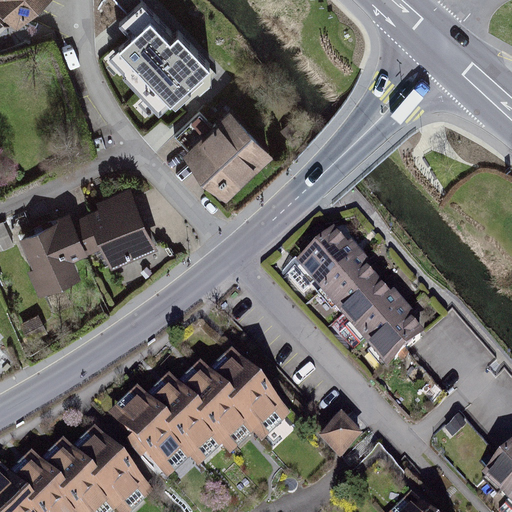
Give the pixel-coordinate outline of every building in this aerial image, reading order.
[(3,0),(19,23),(53,0),(3,0)] [(214,42),(178,6),(172,12),(159,0),(126,0),(121,5),(131,16),(106,40),(160,95),(214,42)] [(182,153),(228,202),(277,157),(230,107),(182,153)] [(90,212),(115,268),(164,247),(139,191),(90,212)] [(77,219),(22,243),(42,289),(97,265),(77,219)] [(337,240),(301,271),(390,372),(425,341),(337,240)] [(146,395),(118,421),(175,484),(198,463),(206,471),(228,451),(237,460),(260,439),(269,449),(301,420),(243,358),(220,379),(210,369),(186,391),(178,383),(155,404),(146,395)] [(346,421),(321,440),(340,463),(364,443),(346,421)] [(3,471),(0,474),(0,511),(140,511),(157,496),(100,434),(77,456),(67,445),(43,468),(35,459),(12,480),(3,471)] [(511,453),(488,480),(511,501),(511,453)] [(429,511),(413,495),(396,511),(429,511)]
